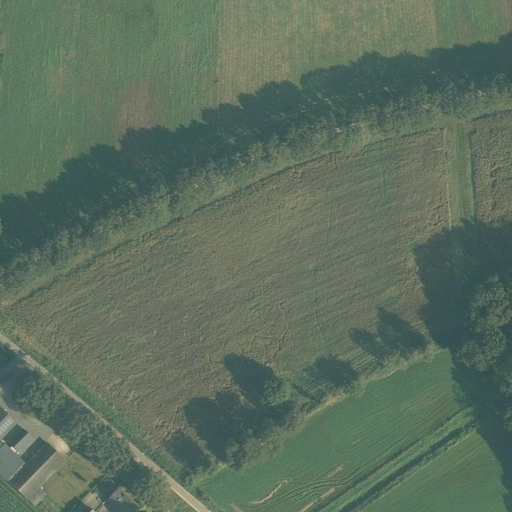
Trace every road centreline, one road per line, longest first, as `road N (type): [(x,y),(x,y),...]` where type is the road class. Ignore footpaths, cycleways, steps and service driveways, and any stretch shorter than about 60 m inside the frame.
road 1 (track): [(0,277),(269,147),(472,93)]
road 2 (unclassified): [(194,511),(0,346)]
